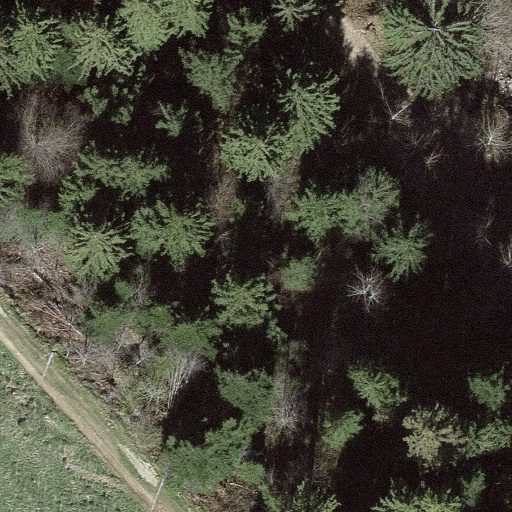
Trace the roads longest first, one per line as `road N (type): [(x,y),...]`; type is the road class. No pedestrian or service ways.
road 1 (track): [(318,0),(457,168),(511,209)]
road 2 (track): [(0,348),(148,511)]
